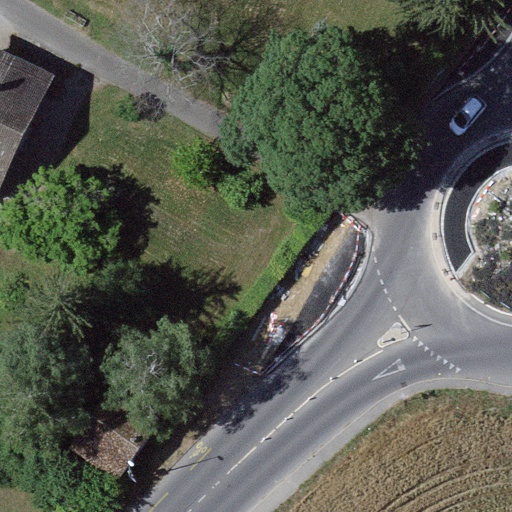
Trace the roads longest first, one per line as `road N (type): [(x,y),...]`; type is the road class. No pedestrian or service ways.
road 1 (tertiary): [(207,493),(366,380),(427,352),(476,344)]
road 2 (tertiary): [(406,260),(388,302),(358,339),(246,440),(207,493)]
road 3 (tertiary): [(488,104),(441,133),(424,154),(404,205),(406,260)]
